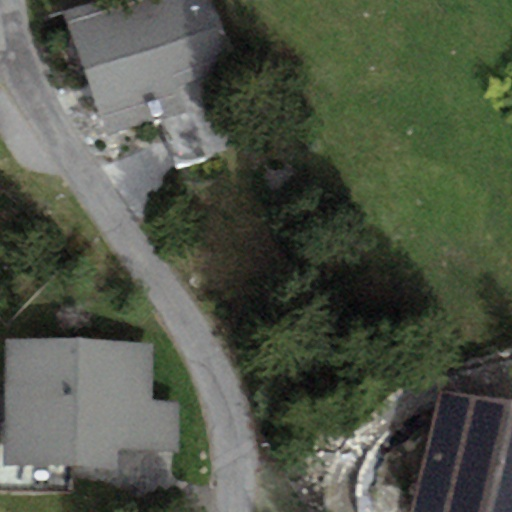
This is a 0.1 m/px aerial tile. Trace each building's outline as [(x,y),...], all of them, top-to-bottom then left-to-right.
[(202,0),(101,0),(63,13),(105,139),(190,111),(183,90),(228,75),(202,0)] [(154,343),(7,339),(3,457),(3,465),(73,467),(119,469),(120,449),(177,451),(179,401),(152,400),(154,343)] [(511,511),(511,410),(436,393),(407,511),(511,511)] [(3,465),(3,457),(0,456),(0,493),(72,495),(73,467),(3,465)] [(122,457),(120,477),(170,484),(173,464),(122,457)]
